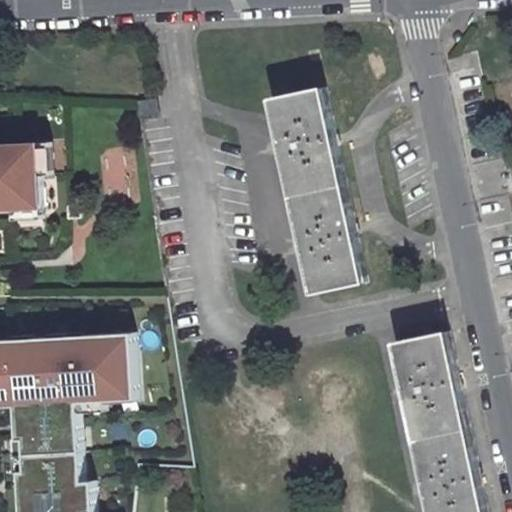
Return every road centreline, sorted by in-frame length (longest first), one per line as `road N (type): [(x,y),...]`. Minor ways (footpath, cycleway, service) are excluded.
road 1 (residential): [(511,423),(422,0)]
road 2 (residential): [(0,12),(253,0)]
